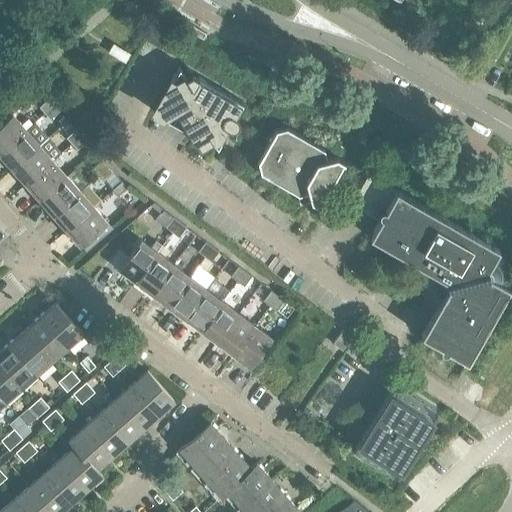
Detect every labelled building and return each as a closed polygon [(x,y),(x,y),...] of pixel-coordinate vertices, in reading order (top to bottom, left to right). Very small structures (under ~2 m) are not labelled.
[(131,53),(114,43),(109,52),(126,62),(131,53)] [(217,149),(243,103),(179,65),(153,111),(192,134),(201,149),(213,142),(217,149)] [(49,99),(39,107),(45,113),(54,105),(49,99)] [(54,105),(45,113),(50,119),(60,111),(54,105)] [(12,113),(0,123),(0,151),(26,129),(12,113)] [(327,157),(324,148),(286,127),(276,129),(258,161),(261,171),(298,193),(308,190),(311,200),(322,206),(323,204),(319,202),(342,161),(346,163),(348,161),(336,155),(327,157)] [(26,129),(0,151),(0,155),(12,169),(39,144),(26,129)] [(76,129),(67,138),(72,144),(81,135),(76,129)] [(81,135),(72,144),(78,150),(87,141),(81,135)] [(39,144),(12,169),(25,184),(52,160),(39,144)] [(52,160),(25,184),(39,199),(66,175),(52,160)] [(99,174),(108,166),(103,160),(94,168),(99,174)] [(108,166),(99,174),(104,180),(114,172),(108,166)] [(66,175),(39,199),(52,214),(80,190),(66,175)] [(122,181),(112,189),(118,195),(127,187),(122,181)] [(80,190),(52,214),(66,230),(93,205),(102,198),(88,183),(80,190)] [(378,220),(370,235),(426,267),(429,269),(426,274),(425,278),(425,285),(426,292),(428,298),(432,304),(436,307),(434,310),(431,317),(421,334),(424,335),(468,360),(510,286),(507,285),(508,283),(509,282),(509,281),(510,279),(510,278),(510,276),(511,275),(511,273),(511,272),(511,270),(510,269),(510,267),(510,266),(510,264),(509,263),(508,262),(508,260),(507,259),(506,258),(505,257),(504,255),(503,254),(502,253),(501,252),(500,251),(499,251),(497,250),(499,247),(396,189),(378,220)] [(153,202),(150,204),(162,213),(156,220),(172,231),(179,222),(163,210),(153,202)] [(93,205),(66,230),(80,245),(81,244),(107,221),(93,205)] [(107,221),(81,244),(86,250),(113,227),(107,221)] [(179,222),(172,231),(179,236),(186,227),(179,222)] [(120,266),(118,268),(136,281),(158,252),(163,245),(156,240),(151,247),(140,239),(129,253),(120,266)] [(205,241),(198,251),(205,256),(212,246),(205,241)] [(212,246),(205,256),(211,261),(219,251),(212,246)] [(158,252),(136,281),(152,294),(174,264),(158,252)] [(174,264),(152,294),(169,306),(190,276),(174,264)] [(237,280),(245,270),(238,265),(230,275),(237,280)] [(245,270),(237,280),(244,285),(252,275),(245,270)] [(190,276),(169,306),(185,318),(207,289),(190,276)] [(207,289),(185,318),(201,330),(223,301),(207,289)] [(270,305),(277,294),(270,289),(263,299),(270,305)] [(277,294),(270,305),(276,309),(284,299),(277,294)] [(223,301),(201,330),(218,342),(240,313),(223,301)] [(56,302),(40,315),(67,345),(82,332),(68,316),(66,313),(56,302)] [(240,313),(218,342),(234,354),(256,325),(240,313)] [(40,315),(24,329),(51,360),(67,345),(40,315)] [(256,325),(234,354),(251,367),(273,337),(256,325)] [(24,329),(8,343),(35,373),(51,360),(24,329)] [(343,349),(352,336),(343,329),(334,342),(343,349)] [(8,343),(0,350),(0,365),(19,387),(35,373),(8,343)] [(116,354),(111,359),(120,369),(125,364),(116,354)] [(87,356),(80,362),(88,372),(95,366),(87,356)] [(111,359),(104,366),(112,376),(120,369),(111,359)] [(0,365),(0,397),(4,401),(19,387),(0,365)] [(132,383),(158,414),(175,399),(148,369),(132,383)] [(72,371),(67,376),(75,385),(81,380),(80,379),(72,371)] [(67,376),(60,382),(67,390),(68,391),(75,385),(67,376)] [(439,408),(398,382),(395,386),(394,385),(378,411),(372,407),(366,416),(362,414),(362,415),(372,421),(354,449),(356,449),(353,453),(395,479),(397,475),(398,476),(438,413),(436,413),(439,408)] [(87,383),(81,388),(89,397),(95,392),(87,383)] [(142,428),(158,414),(132,383),(116,397),(142,428)] [(81,388),(74,394),(82,403),(89,397),(81,388)] [(41,397),(34,402),(43,412),(49,406),(41,397)] [(127,442),(142,428),(116,397),(100,411),(127,442)] [(34,402),(28,408),(36,417),(37,418),(43,412),(34,402)] [(56,410),(49,416),(58,425),(64,419),(56,410)] [(111,456),(127,442),(100,411),(84,425),(111,456)] [(49,416),(43,421),(52,430),(58,425),(49,416)] [(210,421),(179,448),(194,465),(208,481),(221,495),(258,463),(257,462),(251,467),(239,453),(225,438),(210,421)] [(96,469),(97,468),(111,456),(84,425),(68,439),(74,445),(96,469)] [(14,428),(8,433),(17,442),(22,437),(14,428)] [(8,433),(1,440),(9,449),(17,442),(8,433)] [(30,441),(23,447),(31,456),(38,450),(30,441)] [(102,474),(97,468),(96,469),(74,445),(58,459),(84,489),(102,474)] [(23,447),(17,452),(25,462),(31,456),(23,447)] [(70,502),(84,489),(58,459),(43,472),(70,502)] [(258,463),(221,495),(221,496),(227,490),(242,507),(246,511),(295,511),(299,509),(285,494),(272,479),(258,463)] [(165,471),(155,480),(172,500),(182,491),(165,471)] [(51,511),(58,511),(70,502),(43,472),(28,486),(51,511)] [(24,511),(51,511),(28,486),(13,499),(24,511)] [(0,511),(24,511),(13,499),(0,510),(0,511)]
